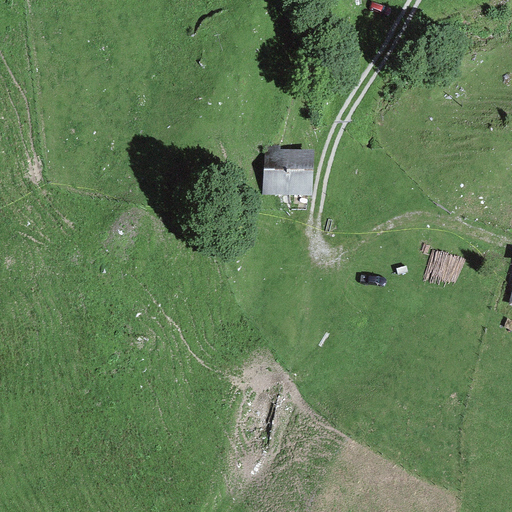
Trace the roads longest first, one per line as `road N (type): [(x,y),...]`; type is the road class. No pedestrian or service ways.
road 1 (track): [(328,237),(321,218),(325,169),(346,112),(415,0)]
road 2 (track): [(511,241),(411,213),(354,239),(328,237)]
